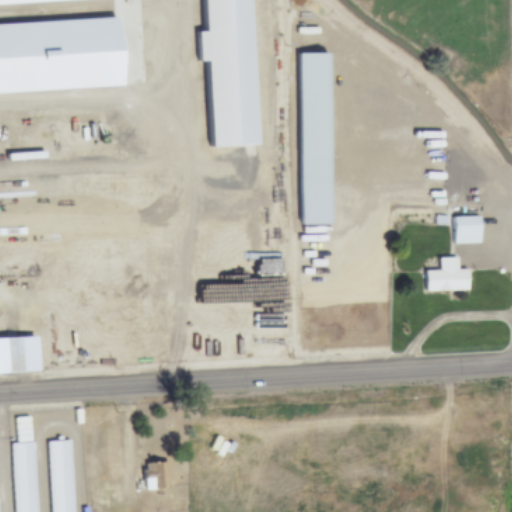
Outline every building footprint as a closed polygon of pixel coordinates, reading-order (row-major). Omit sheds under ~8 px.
[(195,32),(203,31),(200,0),(248,0),(259,145),(211,148),(205,62),(198,62),(195,32)] [(0,94),(0,24),(113,17),(118,86),(0,94)] [(296,54),(324,54),(327,222),(298,223),(296,54)] [(0,244),(0,199),(36,197),(40,242),(0,244)] [(465,206),(480,206),(480,215),(465,215),(465,206)] [(431,215),(446,215),(446,226),(431,226),(431,215)] [(451,243),(451,218),(480,218),(480,243),(451,243)] [(202,254),(202,275),(241,275),(241,254),(202,254)] [(423,271),(437,271),(437,258),(456,258),(456,270),(465,270),(466,290),(424,291),(423,271)] [(0,340),(18,339),(19,372),(0,373),(0,340)] [(50,511),(47,441),(71,440),(74,511),(50,511)] [(13,511),(10,443),(34,441),(37,511),(13,511)] [(153,488),(153,490),(143,491),(142,479),(146,479),(145,464),(167,462),(168,479),(165,480),(166,487),(153,488)]
